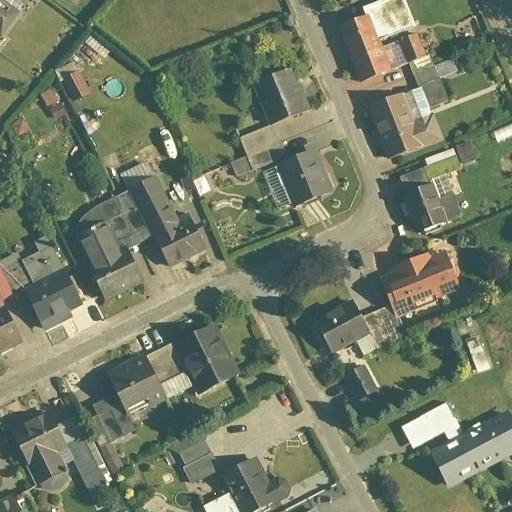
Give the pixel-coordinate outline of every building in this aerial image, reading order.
[(0,0),(0,34),(6,40),(26,13),(7,0),(0,0)] [(372,19),(344,30),(366,84),(397,72),(385,43),(421,29),(410,0),(392,0),(369,9),(372,19)] [(299,70),(260,86),(276,126),(280,125),(315,111),(299,70)] [(67,82),(78,105),(96,96),(85,73),(67,82)] [(411,93),(373,108),(395,164),(451,142),(442,118),(424,125),(411,93)] [(54,111),(60,121),(72,114),(66,104),(54,111)] [(280,125),(276,126),(246,138),(253,156),(286,143),(280,125)] [(253,156),(234,163),(241,181),(267,171),(294,160),(286,143),(253,156)] [(466,166),(477,160),(469,144),(457,150),(466,166)] [(294,160),(267,171),(285,215),(341,193),(323,148),(294,160)] [(160,238),(176,270),(212,251),(193,214),(184,219),(162,177),(136,191),(160,238)] [(440,184),(407,197),(425,240),(471,221),(461,197),(447,203),(440,184)] [(160,238),(136,191),(105,206),(115,228),(128,253),(135,250),(160,238)] [(152,283),(135,250),(128,253),(115,228),(83,244),(113,303),(152,283)] [(29,290),(71,269),(59,247),(7,273),(19,296),(29,290)] [(404,315),(468,288),(451,248),(387,275),(400,305),(404,315)] [(0,290),(6,302),(19,296),(7,273),(1,260),(0,260),(0,290)] [(49,328),(90,307),(71,269),(29,290),(49,328)] [(6,302),(0,290),(0,313),(9,309),(6,302)] [(335,358),(376,337),(356,298),(315,320),(335,358)] [(400,305),(377,315),(391,346),(413,337),(404,315),(400,305)] [(9,309),(0,313),(0,358),(31,343),(12,307),(9,309)] [(206,398),(246,378),(221,327),(181,346),(206,398)] [(487,365),(477,339),(465,344),(475,369),(487,365)] [(138,418),(174,400),(157,366),(121,384),(138,418)] [(349,378),(363,404),(384,394),(371,367),(349,378)] [(511,412),(435,456),(455,492),(511,460),(511,412)] [(40,483),(80,464),(60,423),(20,443),(40,483)] [(191,486),(219,473),(202,437),(174,450),(191,486)] [(243,511),(268,511),(288,503),(263,453),(224,472),(243,511)] [(0,511),(31,511),(25,499),(0,511)]
